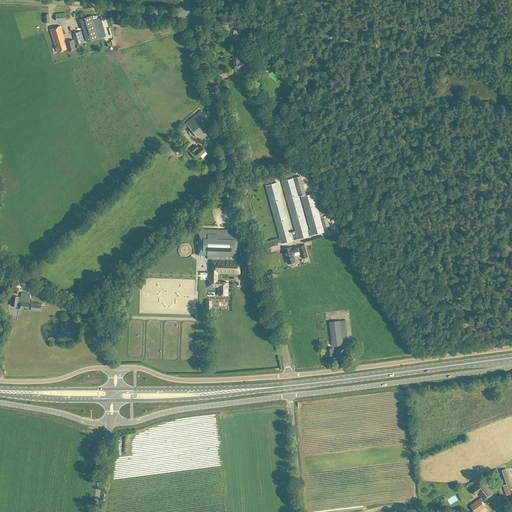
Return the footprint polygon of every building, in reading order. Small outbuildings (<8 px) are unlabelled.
[(80,19),(87,42),(99,38),(92,15),(80,19)] [(109,22),(102,24),(106,37),(112,35),(110,26),(109,22)] [(67,49),(65,42),(60,26),(50,29),(57,52),(67,49)] [(84,43),(81,31),(73,34),(76,45),(84,43)] [(245,35),(240,34),(240,35),(231,34),(231,36),(230,36),(229,43),(233,43),(234,39),(244,41),(245,35)] [(65,42),(67,49),(68,51),(76,49),(73,40),(65,42)] [(234,63),(235,69),(242,67),(242,68),(246,67),(246,68),(244,69),(245,72),(249,71),(250,72),(251,71),(249,64),(245,65),(244,60),(240,61),(239,56),(236,57),(234,58),(235,63),(234,63)] [(251,86),(254,91),(260,86),(259,85),(261,84),(259,82),(258,83),(256,79),(250,83),(252,85),(251,86)] [(193,137),(196,135),(211,122),(201,111),(186,123),(191,129),(190,130),(188,132),(192,136),(193,137)] [(198,148),(196,145),(191,150),(198,158),(206,151),(201,145),(198,148)] [(301,176),(295,178),(300,196),(306,195),(301,176)] [(292,235),(277,183),(266,186),(281,240),(278,240),(279,243),(281,243),(282,244),(330,230),(326,216),(320,218),(313,194),(302,197),(311,230),(308,230),(294,178),(282,181),(296,234),(292,235)] [(199,234),(198,241),(198,244),(198,255),(207,255),(207,259),(212,259),(212,271),(210,271),(210,272),(217,272),(239,273),(239,261),(237,261),(237,256),(238,256),(239,235),(199,234)] [(304,245),(299,247),(302,258),(308,257),(304,245)] [(292,247),(283,250),(285,257),(286,257),(288,264),(295,262),(293,254),(293,251),(294,251),(294,253),(299,252),(297,246),(292,247)] [(209,280),(209,279),(209,286),(218,287),(218,295),(227,295),(228,282),(217,282),(217,272),(210,272),(210,277),(209,280)] [(18,297),(12,296),(11,305),(17,306),(17,305),(20,305),(20,309),(34,310),(40,311),(41,304),(44,304),(29,302),(29,299),(29,294),(30,294),(21,293),(21,298),(18,297)] [(348,343),(345,320),(329,322),(332,346),(342,345),(342,343),(348,343)] [(336,349),(337,364),(348,363),(346,348),(336,349)] [(511,492),(511,486),(506,469),(500,471),(505,485),(503,485),(506,495),(511,492)] [(481,497),(470,505),(474,511),(477,511),(485,507),(481,501),(493,493),(484,480),(471,489),(475,494),(477,493),(481,497)]
